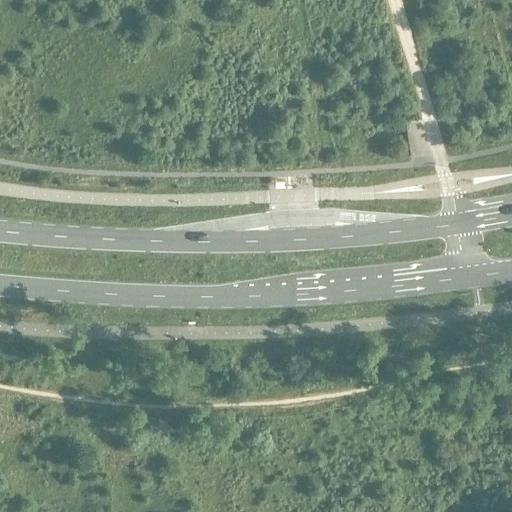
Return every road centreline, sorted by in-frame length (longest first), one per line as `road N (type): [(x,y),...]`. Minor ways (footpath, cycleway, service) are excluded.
road 1 (primary): [(0,287),(243,298),(337,295),(511,272)]
road 2 (primary): [(511,217),(348,241),(0,237)]
